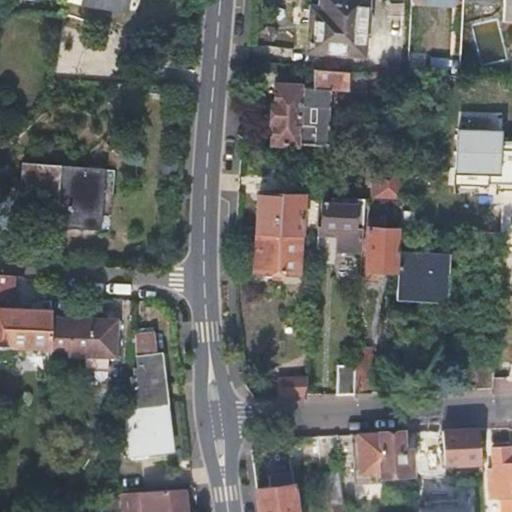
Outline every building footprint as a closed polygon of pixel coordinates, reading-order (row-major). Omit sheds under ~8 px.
[(84,0),(84,3),(127,10),(127,0),(84,0)] [(365,0),(321,0),(321,8),(311,8),(308,51),(361,54),(363,34),(369,32),(370,16),(364,14),(365,0)] [(511,0),(502,0),(501,20),(511,20),(511,0)] [(457,64),(441,63),(441,72),(457,74),(457,64)] [(406,73),(368,70),(367,73),(314,70),(312,88),(277,86),(274,89),(273,105),(265,105),(261,108),(260,118),(263,123),(272,123),(271,142),(326,145),(329,88),(367,90),(368,83),(413,86),(414,73),(406,73)] [(503,132),(455,130),(453,174),(501,176),(503,132)] [(183,180),(183,162),(123,157),(122,175),(183,180)] [(403,167),(373,166),(371,197),(402,198),(403,167)] [(101,173),(27,167),(24,209),(55,211),(56,201),(67,202),(68,213),(98,215),(101,173)] [(259,194),(257,232),(299,235),(301,235),(303,195),(259,194)] [(356,196),(329,195),(329,204),(322,203),(320,227),(354,229),(356,196)] [(356,196),(354,229),(362,229),(364,196),(356,196)] [(412,209),(401,208),(400,228),(412,229),(412,209)] [(398,269),(399,252),(400,228),(368,226),(366,266),(398,269)] [(299,235),(257,232),(256,271),(297,272),(299,270),(305,270),(305,247),(298,247),(299,235)] [(398,269),(397,295),(447,297),(449,254),(399,252),(398,269)] [(50,317),(50,309),(40,309),(41,299),(32,299),(31,309),(0,307),(0,298),(14,299),(15,277),(0,275),(0,345),(49,347),(50,317)] [(40,309),(50,309),(50,299),(41,299),(40,309)] [(116,319),(50,317),(49,347),(49,356),(115,357),(116,319)] [(134,335),(136,356),(138,368),(134,367),(130,368),(134,406),(135,408),(135,410),(162,406),(156,354),(153,355),(151,334),(134,335)] [(474,384),(474,389),(491,388),(491,381),(493,354),(464,352),(462,383),(474,384)] [(356,366),(354,394),(370,393),(372,354),(356,354),(356,366)] [(339,365),(337,395),(354,394),(356,366),(339,365)] [(279,378),(278,395),(305,394),(306,378),(279,378)] [(167,451),(162,406),(135,410),(135,408),(126,409),(131,455),(167,451)] [(481,460),(480,430),(442,432),(444,466),(456,466),(457,461),(481,460)] [(408,472),(407,433),(351,435),(353,480),(389,479),(390,472),(408,472)] [(487,466),(489,498),(500,498),(511,497),(511,461),(510,462),(509,448),(492,448),(494,465),(487,466)] [(337,470),(318,472),(323,508),(342,506),(337,470)] [(270,488),(256,489),(258,511),(286,511),(296,511),(292,477),(270,480),(270,488)] [(185,511),(183,489),(136,494),(137,511),(185,511)] [(418,511),(468,511),(468,502),(423,504),(422,509),(418,509),(418,511)]
